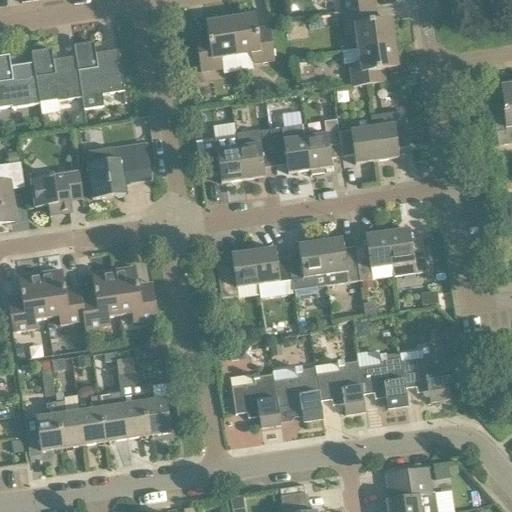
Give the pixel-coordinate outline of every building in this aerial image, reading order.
[(339,0),(342,16),(367,12),(365,0),(339,0)] [(357,51),(395,46),(391,21),(369,25),(367,12),(342,16),(345,38),(355,37),(357,51)] [(230,22),(236,58),(250,56),(252,66),(274,63),(271,38),(258,40),(255,18),(230,22)] [(221,60),(236,58),(230,22),(206,25),(209,47),(197,49),(201,75),(222,72),(221,60)] [(74,48),(84,112),(103,109),(102,97),(125,94),(118,53),(95,56),(94,45),(74,48)] [(395,46),(357,51),(360,66),(349,68),(352,90),(378,86),(377,73),(398,70),(395,46)] [(83,112),(84,112),(74,48),(75,59),(53,63),(51,51),(32,54),(40,107),(42,118),(60,116),(59,104),(82,101),(83,112)] [(12,111),(40,107),(32,54),(31,55),(33,66),(11,69),(9,58),(0,59),(0,111),(11,110),(12,111)] [(511,88),(501,90),(504,112),(502,112),(505,133),(496,134),(498,150),(511,148),(511,88)] [(82,113),(69,115),(71,127),(83,125),(82,113)] [(372,131),(376,164),(399,161),(398,152),(409,150),(403,116),(370,121),(372,131)] [(343,160),(339,136),(337,123),(324,125),(326,138),(305,141),(310,173),(311,173),(311,177),(324,175),(323,172),(332,170),(330,162),(343,160)] [(305,141),(303,128),(282,132),(269,134),(275,169),(287,168),(288,177),(310,173),(305,141)] [(355,167),(376,164),(372,131),(339,136),(343,160),(354,158),(355,167)] [(263,171),(275,169),(269,134),(257,136),(259,147),(238,150),(242,183),(265,180),(263,171)] [(238,150),(236,138),(203,143),(208,179),(219,177),(221,186),(242,183),(238,150)] [(85,153),(85,156),(92,202),(124,198),(123,187),(138,185),(151,183),(149,169),(146,147),(104,153),(103,151),(85,153)] [(18,164),(16,154),(6,156),(8,166),(18,164)] [(0,225),(14,224),(9,192),(23,190),(19,165),(0,168),(0,225)] [(83,203),(79,176),(53,180),(53,178),(48,179),(48,180),(31,183),(35,210),(34,210),(35,211),(48,209),(50,220),(73,217),(72,213),(71,205),(83,203)] [(392,268),(391,268),(393,279),(413,277),(414,277),(426,275),(422,240),(410,241),(409,232),(387,236),(392,268)] [(371,271),(391,268),(392,268),(387,236),(365,239),(366,248),(355,249),(360,283),(373,281),(371,271)] [(360,283),(355,249),(343,251),(342,242),(319,245),(325,278),(326,288),(347,285),(360,283)] [(326,289),(326,288),(325,278),(319,245),(298,248),(299,258),(289,259),(290,270),(294,293),(326,289)] [(290,270),(289,259),(276,261),(275,252),(252,255),(257,288),(280,285),(280,284),(291,282),(293,294),(294,293),(290,270)] [(237,291),(257,288),(252,255),(231,258),(232,267),(217,269),(221,301),(238,298),(237,291)] [(113,273),(120,319),(132,318),(133,325),(158,322),(153,292),(139,294),(135,270),(113,273)] [(81,302),(82,302),(80,295),(66,297),(62,273),(40,276),(47,322),(58,320),(60,328),(84,325),(81,302)] [(109,321),(120,319),(113,273),(91,276),(95,300),(82,302),(81,302),(84,325),(85,332),(110,329),(109,321)] [(35,324),(47,322),(40,276),(18,279),(22,303),(8,305),(12,336),(37,332),(35,324)] [(361,291),(374,289),(373,282),(360,284),(361,291)] [(363,324),(354,325),(355,337),(364,336),(363,324)] [(307,327),(297,328),(298,337),(308,336),(307,327)] [(453,341),(451,328),(437,329),(438,343),(453,341)] [(280,347),(270,348),(271,359),(281,357),(280,347)] [(24,362),(22,349),(15,350),(17,362),(24,362)] [(238,350),(228,351),(230,363),(239,362),(238,350)] [(405,392),(417,390),(418,396),(428,394),(430,405),(450,402),(442,350),(422,353),(424,361),(401,365),(405,392)] [(114,363),(113,355),(105,357),(106,364),(114,363)] [(405,392),(401,365),(400,356),(380,359),(357,363),(359,371),(363,398),(374,397),(375,403),(386,401),(388,412),(408,409),(405,392)] [(91,367),(89,359),(76,361),(77,369),(91,367)] [(63,362),(51,363),(53,374),(65,372),(63,362)] [(365,415),(363,398),(359,371),(357,363),(356,363),(338,366),(339,374),(316,378),(320,405),(331,403),(333,409),(344,407),(345,418),(365,415)] [(320,405),(316,378),(315,369),(295,372),(296,381),(274,384),(278,411),(290,410),(291,415),(302,414),(303,425),(323,422),(320,405)] [(43,386),(52,385),(50,373),(41,374),(43,386)] [(149,440),(141,389),(139,376),(118,379),(128,443),(149,440)] [(278,411),(274,384),(273,376),(253,379),(254,387),(231,391),(235,418),(247,416),(248,422),(259,420),(260,431),(281,428),(278,411)] [(106,446),(128,443),(118,379),(117,379),(120,397),(99,400),(106,446)] [(171,436),(170,427),(178,426),(175,401),(166,403),(154,404),(151,388),(141,389),(149,440),(171,436)] [(462,401),(466,400),(476,399),(474,388),(460,390),(462,401)] [(84,449),(79,416),(66,418),(63,395),(55,397),(56,406),(63,452),(84,449)] [(84,449),(106,446),(99,400),(90,401),(92,414),(79,416),(84,449)] [(40,456),(63,452),(56,406),(48,407),(50,420),(24,424),(26,437),(38,436),(40,456)] [(19,420),(10,421),(11,433),(21,432),(19,420)] [(11,444),(13,456),(24,455),(22,443),(11,444)] [(449,469),(434,471),(436,482),(451,480),(449,469)] [(387,511),(437,511),(435,496),(431,496),(429,485),(427,471),(386,477),(390,503),(386,504),(387,511)] [(306,511),(304,496),(303,488),(280,492),(281,499),(282,511),(306,511)] [(232,511),(243,510),(242,499),(230,500),(232,511)]
